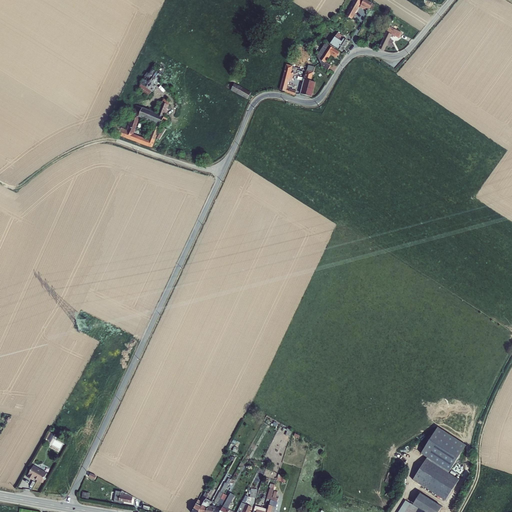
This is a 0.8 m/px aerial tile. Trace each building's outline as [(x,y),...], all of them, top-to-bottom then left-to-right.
[(353,19),(360,5),(370,10),(373,2),(369,0),(353,0),(346,16),(353,19)] [(388,26),(379,49),(385,51),(387,46),(392,48),(395,40),(391,39),(392,35),(400,38),(403,31),(388,26)] [(344,51),(350,39),(336,32),(330,45),(344,51)] [(325,42),(316,57),(323,61),(321,65),(328,69),(331,64),(327,61),(331,54),(337,57),(340,52),(325,42)] [(138,89),(151,96),(166,69),(153,62),(138,89)] [(286,64),(280,90),(296,94),(297,90),(288,88),(289,80),(293,80),(294,73),(291,72),(293,66),(286,64)] [(308,64),(300,93),(311,96),(315,82),(312,81),(315,66),(308,64)] [(248,98),(252,91),(234,83),(231,91),(248,98)] [(140,118),(162,125),(169,100),(162,98),(158,112),(135,105),(128,129),(121,127),(118,136),(154,146),(156,138),(162,139),(165,129),(155,126),(151,139),(135,134),(140,118)] [(426,458),(413,480),(445,501),(459,479),(449,473),(466,445),(438,427),(421,454),(427,458),(427,459),(426,458)] [(49,432),(45,438),(50,441),(54,434),(49,432)] [(33,465),(26,477),(33,481),(34,479),(41,483),(47,473),(33,465)] [(278,475),(277,480),(281,482),(281,483),(285,482),(284,474),(280,475),(278,475)] [(208,508),(205,511),(213,511),(216,507),(223,494),(231,480),(228,478),(226,483),(225,483),(220,492),(219,492),(214,502),(212,501),(211,502),(209,506),(208,508)] [(201,507),(198,511),(205,511),(208,508),(209,506),(211,502),(208,500),(217,484),(214,482),(210,492),(206,499),(205,500),(202,505),(201,507)] [(270,502),(271,497),(275,484),(271,483),(270,489),(269,489),(266,499),(267,499),(266,500),(270,502)] [(196,504),(191,511),(198,511),(201,507),(202,505),(205,500),(206,499),(210,492),(207,490),(201,501),(198,500),(196,504)] [(116,491),(114,502),(124,503),(125,502),(132,503),(133,497),(125,492),(125,493),(121,491),(121,493),(120,492),(116,491)] [(275,511),(277,502),(278,498),(276,498),(277,492),(274,491),(272,497),(271,497),(270,502),(267,511),(275,511)] [(222,508),(220,511),(233,511),(229,510),(227,509),(235,496),(230,493),(223,506),(223,507),(222,508)] [(216,507),(213,511),(220,511),(222,508),(223,507),(223,506),(222,505),(227,496),(223,494),(216,507)] [(406,501),(398,511),(438,511),(442,507),(420,494),(414,504),(411,502),(410,503),(406,501)] [(249,511),(252,507),(242,503),(237,511),(249,511)]
